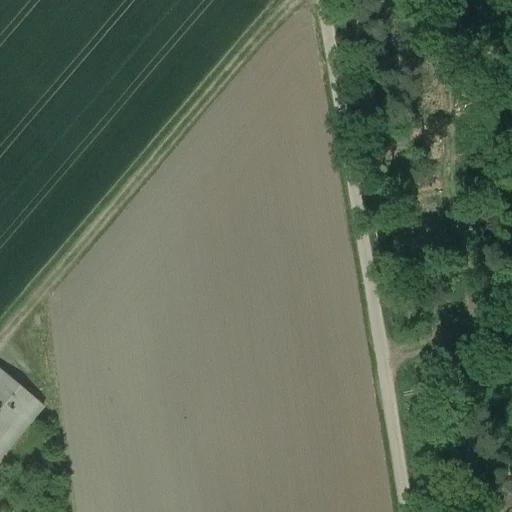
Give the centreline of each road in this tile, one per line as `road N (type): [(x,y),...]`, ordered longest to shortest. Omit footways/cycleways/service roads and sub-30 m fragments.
road 1 (track): [(323,0),(411,511)]
road 2 (track): [(296,0),(0,348)]
